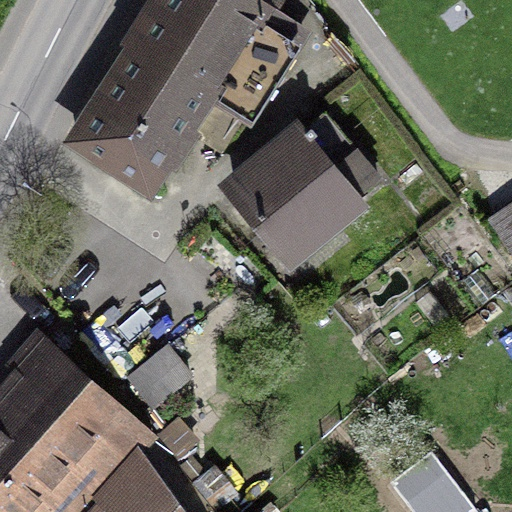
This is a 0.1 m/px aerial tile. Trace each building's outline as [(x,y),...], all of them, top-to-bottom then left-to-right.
[(166,0),(134,52),(132,51),(73,142),(143,186),(201,97),(241,123),(297,34),(277,21),(279,18),(269,12),(277,0),(166,0)] [(283,254),(373,181),(321,117),(231,190),(283,254)] [(511,213),(496,226),(511,247),(511,213)] [(98,511),(170,511),(172,510),(129,459),(145,441),(127,419),(53,351),(54,350),(52,348),(0,407),(0,511),(30,511),(79,458),(107,483),(97,493),(107,502),(98,511)] [(187,440),(169,421),(154,436),(172,454),(187,440)] [(226,498),(206,475),(194,485),(213,508),(226,498)]
